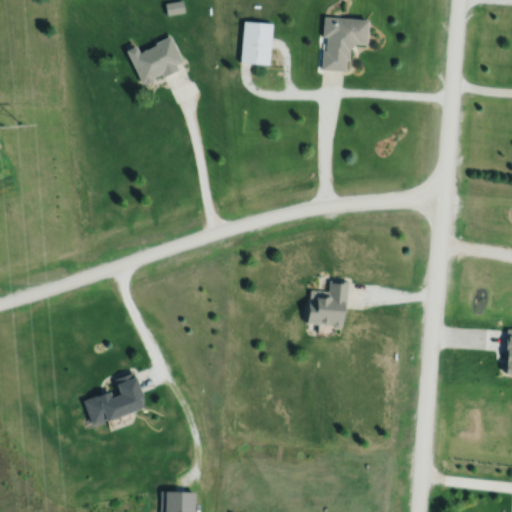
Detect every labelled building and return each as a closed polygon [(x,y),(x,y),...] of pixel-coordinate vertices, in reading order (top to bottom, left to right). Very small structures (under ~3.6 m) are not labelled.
[(169,0),(164,1),(166,13),(183,10),(181,0),(169,0)] [(349,47),(356,41),(367,42),(368,17),(324,14),(322,34),(326,35),(325,49),(322,48),(321,67),(345,69),(346,57),(349,57),(349,47)] [(243,19),(239,60),(268,63),(271,22),(243,19)] [(125,48),(141,81),(142,81),(143,82),(153,78),(152,76),(160,72),(161,75),(177,67),(175,63),(182,59),(169,33),(154,41),(155,42),(138,51),(135,43),(125,48)] [(348,280),(337,279),(337,280),(329,279),(328,290),(310,289),(309,298),(308,298),(306,323),(317,323),(331,325),(333,327),(339,328),(342,325),(343,307),(346,308),(348,280)] [(81,400),(90,425),(103,420),(104,422),(142,408),(137,397),(141,396),(134,376),(132,371),(113,378),(115,383),(114,384),(118,394),(110,397),(108,391),(100,394),(99,393),(88,397),(88,398),(81,400)] [(159,491),(158,511),(193,511),(194,492),(159,491)]
